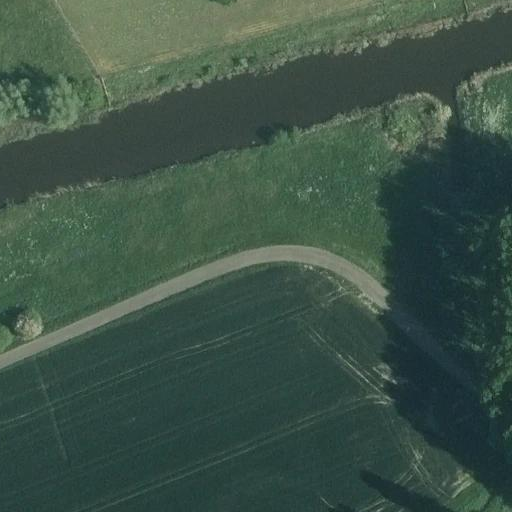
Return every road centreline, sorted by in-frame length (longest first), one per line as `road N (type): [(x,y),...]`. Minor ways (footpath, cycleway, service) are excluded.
road 1 (track): [(0,361),(240,259),(313,257),(369,284)]
road 2 (track): [(369,284),(462,383),(511,411)]
